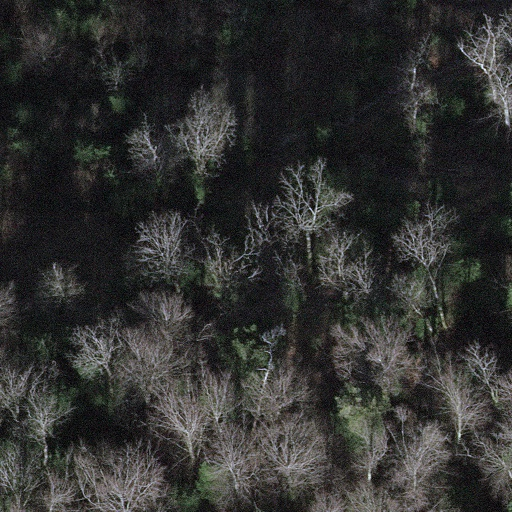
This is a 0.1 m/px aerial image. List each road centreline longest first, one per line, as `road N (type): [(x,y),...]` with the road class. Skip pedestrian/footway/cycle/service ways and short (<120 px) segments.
road 1 (track): [(286,354),(511,406)]
road 2 (track): [(194,335),(0,300)]
